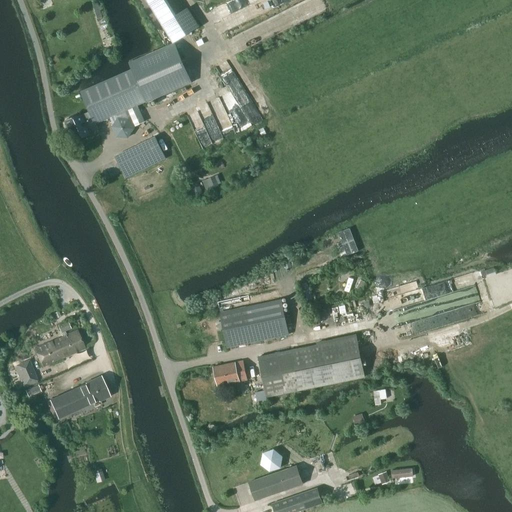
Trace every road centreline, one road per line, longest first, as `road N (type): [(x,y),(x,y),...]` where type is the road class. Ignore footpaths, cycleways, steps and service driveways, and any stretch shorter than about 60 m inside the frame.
road 1 (unclassified): [(214,511),(129,267),(60,140),(22,0)]
road 2 (track): [(370,324),(386,343),(511,303)]
